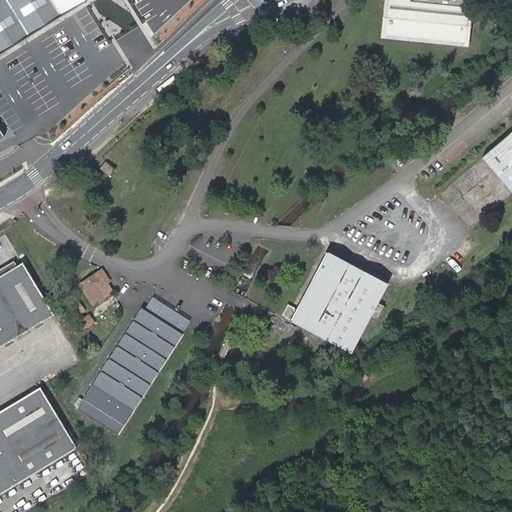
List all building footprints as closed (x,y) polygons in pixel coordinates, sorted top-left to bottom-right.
[(0,0),(0,137),(3,135),(0,130),(0,55),(86,1),(85,0),(0,0)] [(387,32),(390,0),(386,0),(383,35),(469,45),(473,7),(469,7),(466,40),(387,32)] [(390,0),(387,32),(466,40),(469,7),(464,6),(464,0),(390,0)] [(511,134),(485,158),(511,190),(511,134)] [(105,163),(99,169),(106,175),(111,169),(105,163)] [(297,307),(291,318),(353,351),(373,313),(380,317),(386,305),(379,302),(389,284),(365,272),(368,266),(355,259),(352,265),(328,251),(297,307)] [(0,347),(53,316),(23,265),(0,278),(0,347)] [(102,272),(99,274),(106,286),(110,283),(102,272)] [(106,286),(99,274),(80,286),(93,305),(112,294),(106,286)] [(149,297),(140,310),(182,336),(190,324),(149,297)] [(283,313),(291,318),(297,307),(289,302),(283,313)] [(182,336),(140,310),(81,401),(82,401),(76,411),(117,437),(123,427),(124,428),(182,336)] [(0,496),(77,450),(40,389),(0,412),(0,496)]
